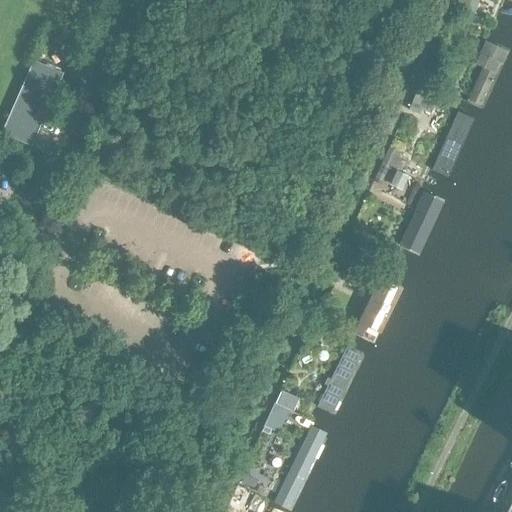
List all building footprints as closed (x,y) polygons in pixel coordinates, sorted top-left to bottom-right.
[(504,49),(489,42),(464,102),(479,108),(504,49)] [(62,73),(33,61),(1,132),(30,145),(62,73)] [(476,117),(458,110),(434,168),(452,176),(476,117)] [(446,199),(422,188),(396,245),(420,256),(446,199)] [(400,285),(378,275),(350,332),(371,343),(400,285)] [(366,351),(349,343),(318,405),(335,413),(366,351)] [(328,433),(309,424),(271,501),(289,510),(328,433)]
